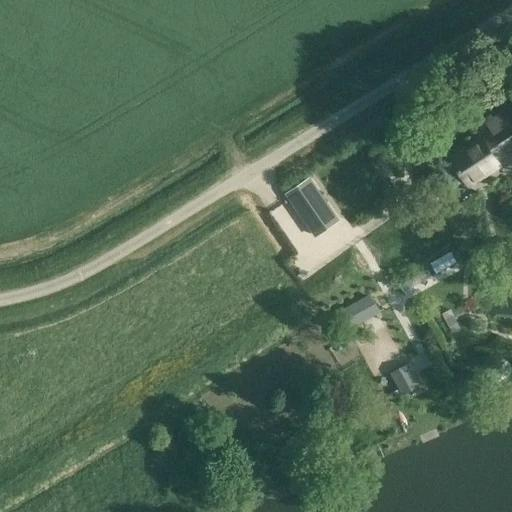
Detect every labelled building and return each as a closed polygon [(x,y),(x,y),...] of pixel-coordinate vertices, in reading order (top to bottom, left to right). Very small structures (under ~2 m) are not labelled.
[(511,106),(487,123),(493,133),(485,139),(484,138),(452,159),(469,186),(501,165),(496,157),(505,151),(507,153),(511,149),(511,106)] [(382,155),(372,162),(382,176),(392,169),(382,155)] [(310,177),(286,194),(316,238),(340,221),(310,177)] [(451,252),(430,264),(436,274),(457,263),(451,252)] [(371,294),(338,313),(348,331),(381,313),(371,294)]
